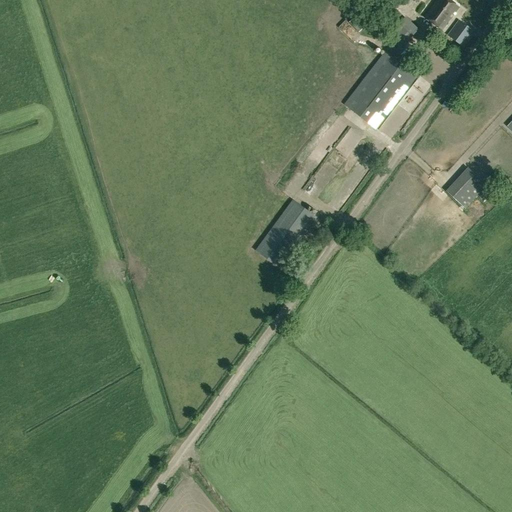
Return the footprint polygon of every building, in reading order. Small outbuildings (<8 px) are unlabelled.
[(364,0),(393,29),(388,34),(400,46),(417,29),(405,17),(404,17),(386,0),(364,0)] [(442,30),(459,7),(449,0),(437,0),(425,17),(442,30)] [(358,33),(367,24),(358,14),(348,22),(358,33)] [(463,47),(474,33),(459,21),(448,35),(463,47)] [(376,129),(417,76),(385,52),(345,105),(376,129)] [(447,191),(465,209),(487,185),(483,182),(468,168),(447,191)] [(278,267),(315,217),(293,200),(256,250),(278,267)]
